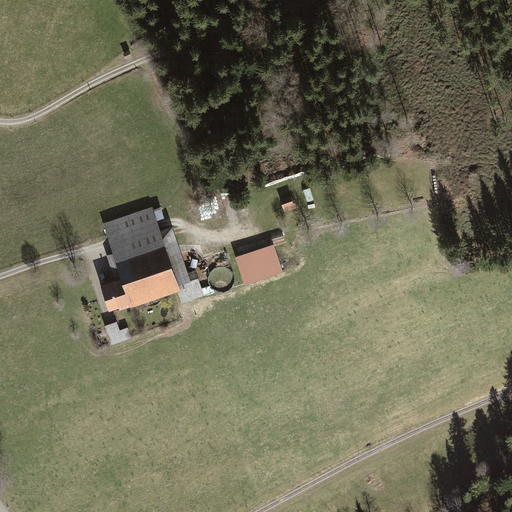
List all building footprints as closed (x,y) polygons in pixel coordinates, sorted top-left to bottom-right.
[(131,56),(129,51),(123,53),(126,59),(131,56)] [(290,194),(278,198),(281,209),(293,206),(290,194)] [(224,197),(231,225),(241,223),(234,195),(224,197)] [(159,217),(165,215),(161,203),(156,205),(159,217)] [(150,205),(102,221),(120,277),(96,284),(104,308),(126,301),(127,304),(175,289),(179,301),(201,294),(193,268),(186,271),(171,224),(157,229),(150,205)] [(280,229),(269,232),(273,243),(284,239),(280,229)] [(234,252),(243,279),(280,268),(272,241),(234,252)] [(284,249),(278,251),(283,268),(290,266),(284,249)] [(115,320),(102,324),(104,328),(93,331),(97,344),(108,341),(109,344),(129,338),(125,327),(118,329),(115,320)]
